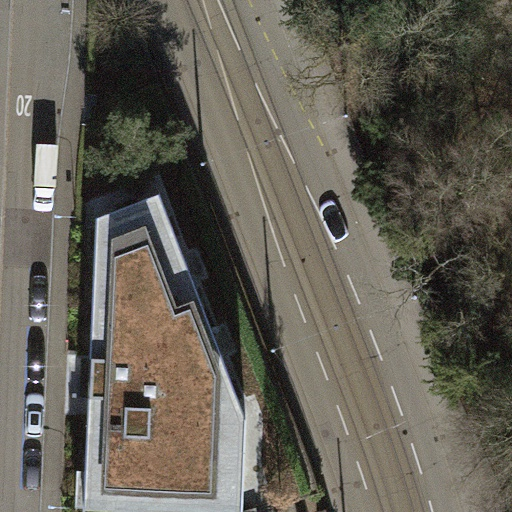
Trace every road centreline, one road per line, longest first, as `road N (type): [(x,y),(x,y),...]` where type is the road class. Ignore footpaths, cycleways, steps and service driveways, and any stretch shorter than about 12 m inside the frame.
road 1 (tertiary): [(211,0),(403,511)]
road 2 (residential): [(35,0),(6,511)]
